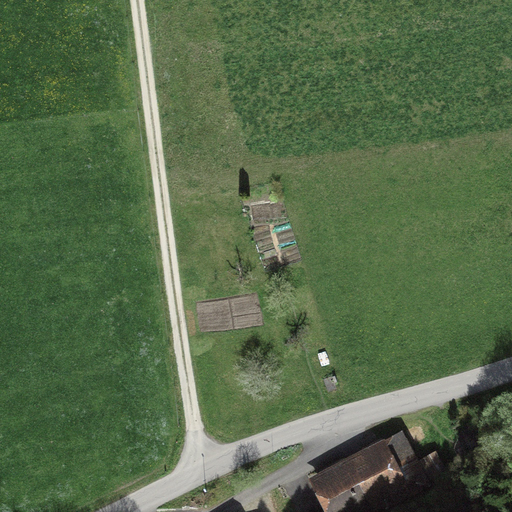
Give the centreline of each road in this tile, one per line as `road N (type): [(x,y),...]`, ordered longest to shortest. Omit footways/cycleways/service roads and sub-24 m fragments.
road 1 (track): [(198,471),(136,0)]
road 2 (tertiary): [(511,364),(309,428),(198,471),(125,511)]
